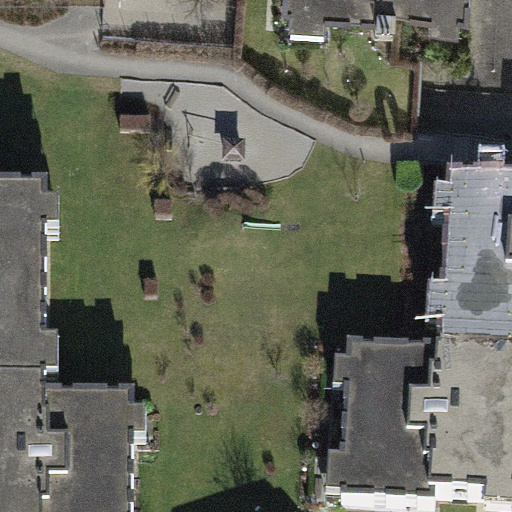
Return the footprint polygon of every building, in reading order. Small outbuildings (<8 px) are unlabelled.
[(300,9),(299,28),(333,30),(334,16),(385,18),(385,2),(440,4),(439,20),(468,21),(469,5),(476,5),(476,0),(292,0),(292,9),(300,9)] [(511,0),(476,0),(476,5),(469,5),(468,21),(439,20),(427,19),(424,83),(511,87),(511,0)] [(447,354),(351,348),(350,368),(341,367),(339,394),(349,395),(345,463),(334,462),(332,497),(347,498),(347,505),(441,510),(442,494),(492,497),(492,511),(494,511),(511,511),(511,189),(456,186),(455,198),(441,197),(440,224),(455,224),(451,294),(434,293),(432,330),(448,331),(447,354)] [(0,383),(49,383),(46,193),(0,193),(0,383)] [(48,398),(49,383),(0,383),(0,511),(135,511),(135,446),(125,446),(125,425),(134,425),(134,397),(48,398)]
